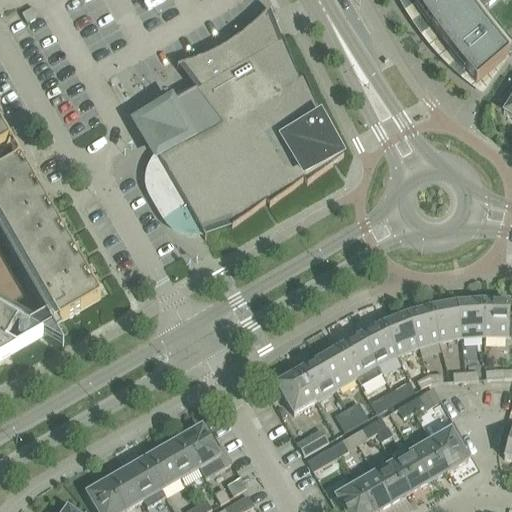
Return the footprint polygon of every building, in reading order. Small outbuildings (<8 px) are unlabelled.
[(397,0),(398,1),(402,9),(407,17),(412,25),(412,26),(418,34),(423,41),(429,48),(435,55),(442,63),(449,70),(453,74),(459,79),(465,84),(467,86),(474,91),(482,97),(509,58),(511,54),(511,51),(510,49),(511,45),(511,43),(509,48),(504,42),(496,32),(493,28),(490,24),(485,19),(481,13),(483,12),(488,8),(493,3),(496,0),(397,0)] [(39,19),(34,10),(22,16),(27,26),(39,19)] [(283,42),(282,42),(282,43),(278,45),(266,18),(271,13),(270,12),(263,19),(257,26),(250,32),(242,38),(235,43),(227,48),(220,53),(211,57),(203,61),(195,64),(186,67),(177,70),(177,71),(184,69),(201,90),(164,111),(165,112),(167,115),(157,119),(140,126),(158,150),(155,152),(154,151),(153,152),(158,160),(155,165),(153,169),(151,175),(150,180),(150,186),(151,191),(153,197),(167,222),(168,223),(170,226),(173,228),(175,230),(179,232),(182,234),(186,235),(189,236),(194,236),(197,235),(201,234),(205,241),(206,241),(202,234),(229,225),(232,229),(231,229),(232,230),(267,204),(269,207),(269,208),(269,209),(304,182),(307,186),(306,186),(307,187),(343,159),(326,117),(325,117),(325,118),(321,120),(304,79),(303,80),(304,80),(299,82),(283,42)] [(511,120),(511,101),(511,103),(505,99),(499,112),(504,115),(503,115),(511,120)] [(0,225),(59,327),(100,303),(92,289),(93,288),(92,288),(79,266),(80,266),(79,265),(66,243),(66,242),(65,242),(53,220),(53,219),(52,220),(39,197),(40,197),(40,196),(39,197),(26,174),(27,174),(26,173),(26,174),(20,164),(12,134),(5,138),(2,132),(2,131),(1,132),(0,129),(0,225)] [(457,306),(461,341),(484,340),(483,304),(457,306)] [(483,304),(484,340),(506,340),(509,305),(483,304)] [(461,341),(457,306),(432,310),(440,345),(461,341)] [(407,317),(418,351),(440,345),(432,310),(407,317)] [(0,361),(43,336),(0,311),(0,361)] [(418,351),(407,317),(383,327),(397,359),(418,351)] [(397,359),(383,327),(360,338),(378,369),(397,359)] [(383,378),(378,369),(360,338),(339,350),(357,381),(362,390),(383,378)] [(318,362),(336,393),(357,381),(339,350),(318,362)] [(297,374),(315,405),(336,393),(318,362),(297,374)] [(503,381),(511,380),(511,372),(503,373),(503,381)] [(503,373),(487,374),(487,382),(503,381),(503,373)] [(315,405),(297,374),(276,387),(272,390),(277,403),(283,399),(294,418),(315,405)] [(465,375),(466,384),(478,383),(478,374),(465,375)] [(466,384),(465,375),(453,376),(453,385),(466,384)] [(443,377),(428,378),(431,386),(443,385),(443,377)] [(421,392),(431,386),(428,378),(416,385),(421,392)] [(394,398),(398,405),(409,399),(405,391),(394,398)] [(434,392),(419,400),(424,410),(427,414),(441,405),(434,392)] [(398,405),(394,398),(383,404),(387,412),(398,405)] [(409,406),(414,416),(424,410),(419,400),(409,406)] [(414,416),(409,406),(398,412),(404,422),(414,416)] [(352,422),(356,429),(367,423),(363,415),(352,422)] [(356,429),(352,422),(341,428),(345,436),(356,429)] [(371,428),(377,437),(387,431),(382,422),(371,428)] [(377,437),(371,428),(361,434),(366,443),(377,437)] [(511,463),(511,428),(503,461),(511,463)] [(205,482),(232,467),(222,449),(215,453),(213,449),(208,441),(202,430),(182,441),(199,472),(205,482)] [(321,433),(297,447),(304,459),(328,445),(321,433)] [(431,445),(448,475),(468,463),(451,433),(431,445)] [(199,472),(182,441),(181,442),(181,443),(164,453),(181,482),(199,472)] [(334,449),(340,460),(349,455),(343,444),(334,449)] [(448,475),(431,445),(412,455),(429,485),(447,474),(447,475),(448,475)] [(334,449),(325,455),(307,465),(313,475),(331,465),(340,460),(334,449)] [(162,493),(181,482),(164,453),(145,464),(162,493)] [(429,485),(412,455),(393,466),(410,495),(429,485)] [(126,475),(143,504),(147,511),(166,501),(162,493),(145,464),(137,468),(134,463),(123,470),(126,475)] [(410,495),(393,466),(375,477),(391,506),(410,495)] [(108,484),(107,485),(122,511),(129,511),(143,504),(126,475),(109,485),(108,484)] [(381,511),(391,506),(375,477),(356,488),(369,511),(381,511)] [(122,511),(107,485),(87,496),(96,511),(122,511)] [(369,511),(356,488),(336,499),(343,510),(342,510),(343,511),(369,511)] [(220,508),(230,503),(224,492),(214,497),(220,508)] [(225,511),(250,511),(254,510),(248,499),(225,511)] [(196,509),(197,511),(211,511),(207,503),(196,509)]
